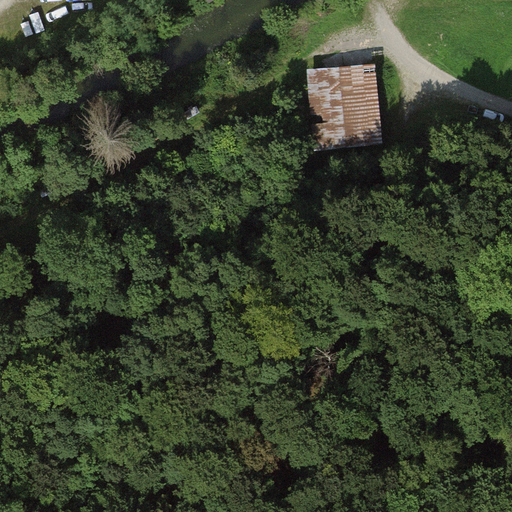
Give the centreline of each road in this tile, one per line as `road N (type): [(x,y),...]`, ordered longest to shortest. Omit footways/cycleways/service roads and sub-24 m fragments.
road 1 (track): [(388,13),(0,223)]
road 2 (track): [(511,102),(427,66),(379,0)]
